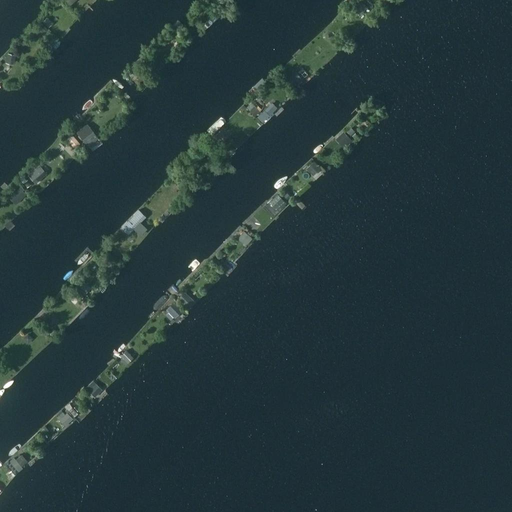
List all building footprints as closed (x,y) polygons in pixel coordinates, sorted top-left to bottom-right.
[(360,2),(354,9),(360,14),(366,8),(360,2)] [(47,17),(43,22),(48,26),(52,22),(47,17)] [(40,25),(36,30),(42,36),(46,31),(40,25)] [(8,53),(6,63),(13,65),(15,55),(8,53)] [(296,72),(288,79),(294,87),(302,80),(296,72)] [(141,74),(137,79),(142,83),(146,78),(141,74)] [(251,103),(247,107),(255,116),(259,112),(251,103)] [(272,103),(257,117),(262,122),(276,108),(272,103)] [(86,125),(77,133),(86,145),(96,137),(86,125)] [(343,132),(338,137),(345,144),(347,146),(352,141),(343,132)] [(218,133),(213,137),(221,144),(225,140),(218,133)] [(71,135),(67,139),(74,147),(79,144),(71,135)] [(314,162),(307,169),(312,174),(319,167),(314,162)] [(39,166),(28,176),(35,184),(46,174),(39,166)] [(20,185),(11,194),(18,201),(25,194),(22,191),(24,189),(20,185)] [(278,195),(272,200),(281,208),(286,203),(278,195)] [(138,210),(121,227),(128,234),(146,217),(138,210)] [(244,231),(239,236),(248,244),(252,238),(244,231)] [(82,281),(77,287),(84,294),(90,287),(82,281)] [(184,291),(177,298),(188,309),(195,302),(184,291)] [(175,301),(166,309),(174,318),(183,310),(175,301)] [(48,319),(42,324),(48,330),(54,325),(48,319)] [(126,351),(121,356),(123,358),(121,360),(126,365),(133,358),(126,351)] [(93,381),(85,388),(94,397),(102,390),(96,384),(93,381)] [(65,415),(59,420),(65,426),(72,419),(67,413),(65,415)] [(14,458),(9,461),(18,472),(22,468),(21,466),(27,461),(22,455),(21,456),(20,454),(18,456),(19,457),(16,460),(14,458)]
